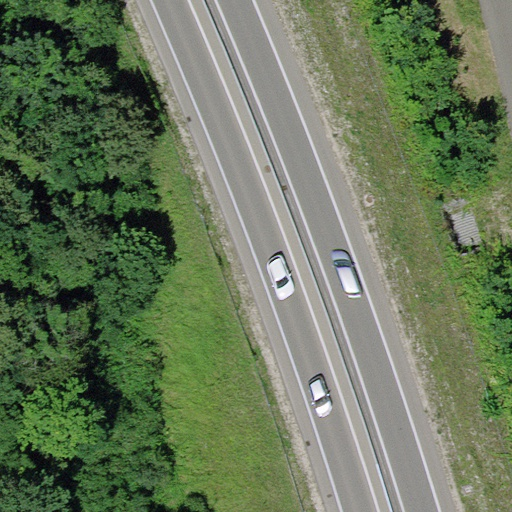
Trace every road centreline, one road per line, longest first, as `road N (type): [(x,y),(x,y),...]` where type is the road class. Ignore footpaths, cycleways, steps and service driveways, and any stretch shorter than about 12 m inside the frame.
road 1 (motorway): [(170,0),(270,251),(360,511)]
road 2 (motorway): [(423,511),(366,335),(235,0)]
